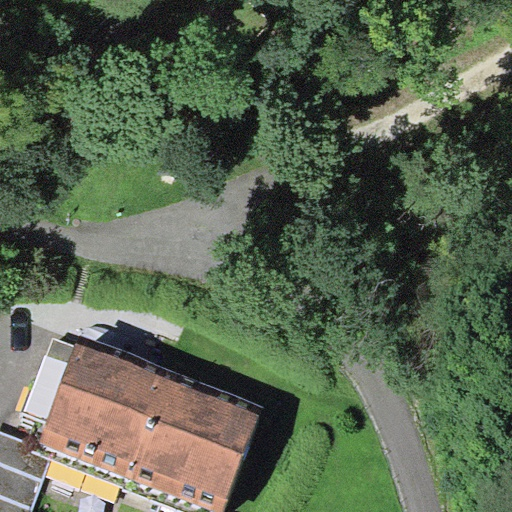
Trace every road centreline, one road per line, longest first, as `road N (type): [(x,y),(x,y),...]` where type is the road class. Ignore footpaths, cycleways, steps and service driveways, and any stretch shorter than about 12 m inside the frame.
road 1 (track): [(152,255),(511,56)]
road 2 (track): [(427,511),(395,403),(344,337),(152,255)]
road 3 (track): [(152,255),(89,247),(0,202)]
